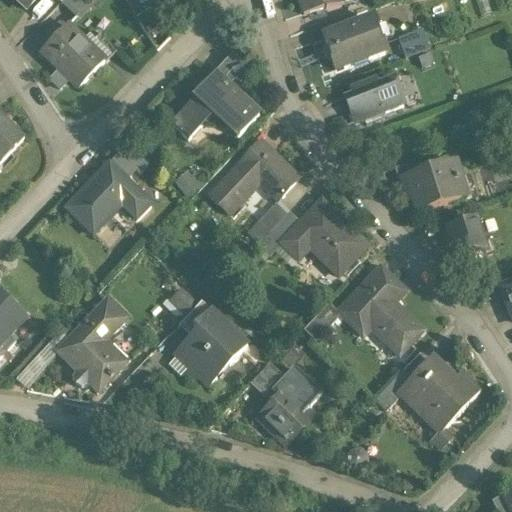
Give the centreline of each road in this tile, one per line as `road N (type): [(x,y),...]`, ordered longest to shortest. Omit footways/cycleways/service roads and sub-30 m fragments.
road 1 (residential): [(0,406),(188,440),(420,510),(443,502),(511,427)]
road 2 (residential): [(260,0),(290,102),(325,154),(492,342),(511,385)]
road 3 (residential): [(72,161),(222,10),(244,0)]
road 4 (residential): [(72,161),(0,53)]
